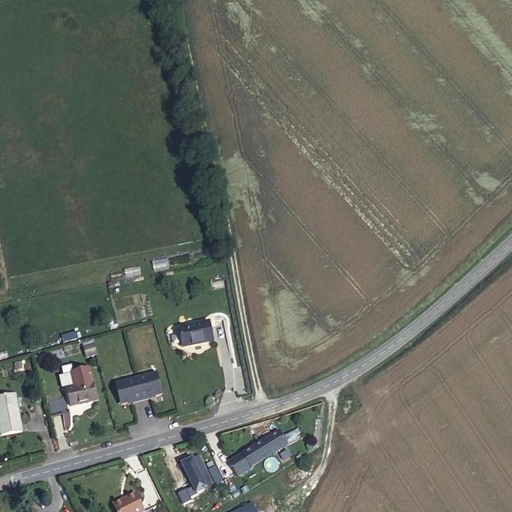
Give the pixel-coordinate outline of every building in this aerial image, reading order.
[(192,343),(217,339),(213,318),(188,322),(192,343)] [(92,343),(83,345),(85,355),(94,353),(92,343)] [(90,369),(73,372),(76,385),(92,382),(90,369)] [(158,372),(137,377),(142,399),(151,397),(150,395),(163,393),(158,372)] [(134,400),(142,399),(137,377),(117,381),(121,402),(133,399),(134,400)] [(96,400),(92,382),(76,385),(66,388),(68,396),(71,405),(96,400)] [(16,395),(0,395),(0,434),(17,434),(16,407),(16,401),(16,395)] [(71,405),(68,396),(47,401),(50,415),(63,413),(63,411),(63,409),(64,407),(66,406),(67,406),(71,405)] [(294,422),(289,426),(294,434),(299,430),(294,422)] [(238,471),(250,463),(249,462),(286,438),(286,439),(294,434),(289,426),(288,425),(279,431),(275,426),(240,449),(241,451),(230,458),(238,471)] [(197,450),(177,458),(191,491),(211,484),(197,450)] [(145,511),(137,494),(115,504),(118,511),(145,511)] [(261,511),(257,503),(234,511),(261,511)]
